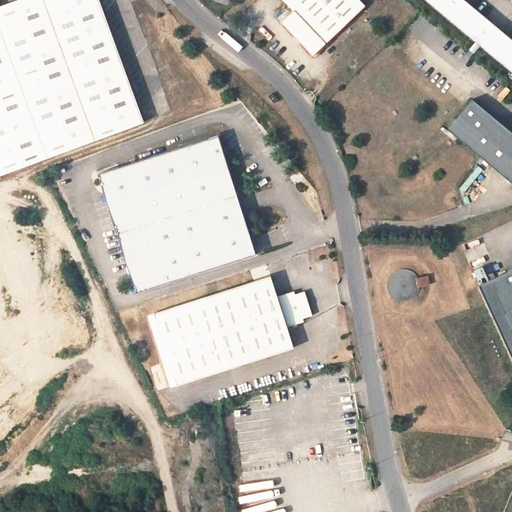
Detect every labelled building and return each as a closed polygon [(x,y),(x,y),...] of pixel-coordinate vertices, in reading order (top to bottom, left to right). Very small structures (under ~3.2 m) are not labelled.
[(0,176),(143,122),(97,0),(18,0),(0,7),(0,176)] [(358,0),(282,0),(293,12),(281,23),(313,56),(323,46),(364,6),(358,0)] [(424,0),(511,72),(511,38),(465,0),(424,0)] [(326,48),(323,46),(313,56),(315,59),(326,48)] [(511,132),(462,92),(439,121),(511,180),(511,132)] [(271,93),(268,96),(272,100),(271,101),(274,103),(278,100),(276,97),(275,98),(271,93)] [(217,135),(98,174),(136,292),(256,254),(217,135)] [(486,266),(476,270),(481,280),(491,275),(486,266)] [(388,279),(387,283),(387,287),(389,291),(391,295),(394,297),(397,299),(402,300),(406,300),(410,299),(413,297),(416,294),(418,290),(419,287),(430,285),(428,275),(417,277),(415,275),(412,272),(409,270),(405,269),(401,269),(397,270),(393,272),(390,275),(388,279)] [(511,269),(478,285),(511,359),(511,269)] [(282,293),(293,291),(288,270),(277,273),(282,293)] [(177,384),(294,347),(287,326),(304,321),(303,318),(312,315),(305,291),(295,294),(294,291),(277,296),(270,275),(154,312),(177,384)]
